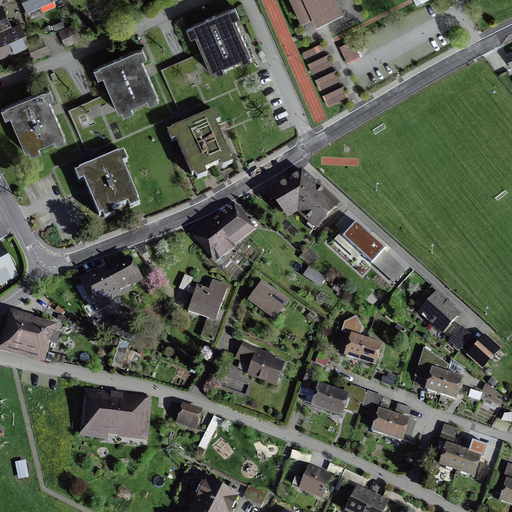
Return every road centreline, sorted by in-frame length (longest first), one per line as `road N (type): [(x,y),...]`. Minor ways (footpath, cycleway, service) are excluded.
road 1 (residential): [(294,156),(193,213),(47,270)]
road 2 (residential): [(484,330),(294,156)]
road 3 (residential): [(191,400),(409,490)]
road 4 (residential): [(511,34),(311,146)]
road 5 (residential): [(199,0),(0,81)]
road 6 (residential): [(0,360),(191,400)]
road 7 (residential): [(311,146),(247,0)]
road 8 (residential): [(191,400),(222,350),(245,288)]
